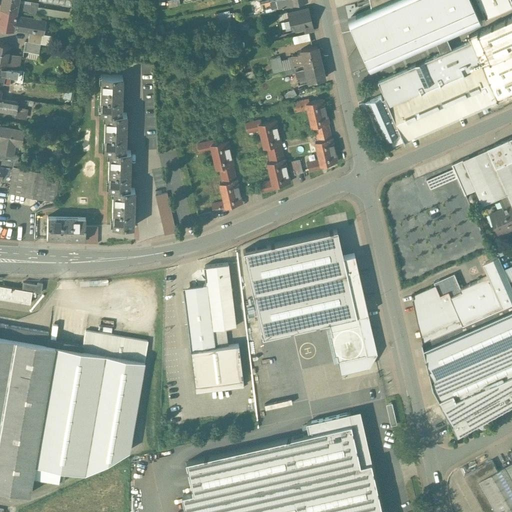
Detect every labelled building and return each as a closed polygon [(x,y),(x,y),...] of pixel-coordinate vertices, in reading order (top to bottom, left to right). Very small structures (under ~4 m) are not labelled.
[(18,0),(1,0),(0,7),(16,9),(18,2),(18,0)] [(389,0),(372,7),(349,18),(371,68),(436,40),(447,35),(482,20),(473,0),(389,0)] [(511,0),(479,0),(486,16),(511,4),(511,0)] [(38,2),(31,1),(31,4),(18,2),(16,9),(37,13),(38,6),(38,2)] [(16,9),(0,7),(0,9),(0,27),(13,30),(15,14),(16,9)] [(308,8),(289,12),(293,29),(312,25),(308,8)] [(230,10),(215,12),(216,21),(231,19),(230,10)] [(45,19),(15,14),(13,29),(29,31),(41,34),(42,34),(45,19)] [(511,15),(469,35),(471,39),(472,39),(482,63),(498,99),(497,99),(498,100),(511,93),(511,15)] [(41,34),(29,31),(27,41),(40,43),(41,34)] [(447,35),(436,40),(442,52),(452,47),(447,35)] [(442,52),(379,80),(386,96),(389,103),(482,63),(472,39),(471,39),(452,47),(442,52)] [(27,41),(24,41),(22,50),(38,53),(40,43),(27,41)] [(10,44),(0,42),(0,65),(6,66),(10,44)] [(316,46),(301,49),(302,53),(304,61),(304,65),(320,62),(316,46)] [(302,53),(292,55),(294,64),(304,61),(302,53)] [(320,62),(304,65),(305,68),(308,81),(323,77),(320,62)] [(482,63),(389,103),(402,133),(405,140),(497,99),(498,99),(482,63)] [(6,66),(0,65),(0,82),(3,83),(4,73),(22,76),(23,70),(6,66)] [(305,68),(295,71),(298,83),(308,81),(305,68)] [(122,74),(100,74),(99,112),(104,112),(121,112),(122,74)] [(0,96),(1,90),(0,89),(0,109),(16,112),(17,107),(18,102),(0,98),(0,96)] [(381,95),(359,104),(360,105),(361,104),(377,142),(376,143),(390,137),(390,138),(402,133),(389,103),(386,96),(382,98),(381,95)] [(323,98),(307,102),(306,99),(293,102),(295,110),(307,107),(312,126),(315,125),(319,140),(315,140),(320,159),(307,162),(309,170),(323,167),(322,164),(338,160),(332,136),(331,137),(327,122),(329,122),(323,98)] [(17,107),(16,112),(15,117),(25,118),(26,109),(17,107)] [(121,112),(104,112),(104,149),(124,149),(125,149),(126,112),(121,112)] [(275,119),(259,123),(258,120),(245,123),(247,131),(260,128),(264,146),(267,146),(270,160),(267,161),(271,179),(259,182),(261,191),(275,187),(274,185),(290,181),(284,157),(283,158),(279,143),(281,143),(275,119)] [(23,130),(0,126),(0,128),(0,140),(0,141),(0,142),(0,150),(13,153),(15,144),(21,144),(23,130)] [(402,133),(390,138),(393,145),(405,140),(402,133)] [(511,140),(511,137),(489,147),(509,192),(511,200),(511,140)] [(227,139),(211,143),(211,140),(197,143),(199,152),(212,149),(216,167),(219,166),(222,181),(219,182),(223,200),(211,203),(213,211),(226,208),(226,205),(241,202),(236,178),(235,178),(231,164),(233,163),(227,139)] [(489,147),(464,158),(484,203),(499,197),(509,192),(489,147)] [(125,149),(124,149),(109,150),(108,187),(113,187),(129,187),(130,150),(125,149)] [(13,153),(0,150),(0,157),(1,158),(12,160),(13,153)] [(295,173),(303,171),(299,158),(291,160),(295,173)] [(452,163),(425,175),(432,192),(460,180),(452,163)] [(58,174),(13,166),(9,191),(55,199),(58,174)] [(129,187),(113,187),(112,225),(133,225),(134,187),(129,187)] [(169,191),(156,194),(164,233),(176,231),(169,191)] [(511,200),(509,192),(499,197),(504,208),(492,212),(501,233),(511,227),(511,200)] [(85,216),(47,216),(47,237),(85,238),(85,216)] [(338,227),(243,250),(261,337),(329,321),(357,315),(357,314),(368,312),(354,253),(344,255),(338,227)] [(482,261),(489,276),(502,307),(511,302),(511,284),(499,254),(482,261)] [(227,262),(204,265),(206,282),(203,286),(196,287),(196,290),(207,288),(212,329),(235,326),(227,262)] [(454,273),(435,281),(436,284),(440,294),(449,291),(460,286),(454,273)] [(455,327),(502,307),(489,276),(461,287),(462,291),(451,295),(461,318),(452,321),(455,327)] [(37,284),(23,281),(22,288),(32,290),(32,291),(41,292),(42,282),(37,281),(37,284)] [(436,284),(413,294),(423,341),(455,327),(452,321),(461,318),(451,295),(449,291),(440,294),(436,284)] [(22,288),(0,285),(0,298),(30,303),(32,291),(32,290),(22,288)] [(196,290),(183,291),(190,348),(194,384),(236,378),(236,385),(243,385),(238,343),(214,346),(212,329),(207,288),(196,290)] [(511,302),(502,307),(455,327),(423,341),(434,387),(454,422),(453,422),(459,433),(480,421),(481,423),(483,425),(485,425),(487,424),(489,423),(490,421),(489,418),(488,417),(511,403),(511,302)] [(368,312),(357,314),(357,315),(329,321),(338,360),(377,352),(368,312)] [(48,332),(0,323),(0,335),(45,344),(46,338),(48,332)] [(147,341),(85,330),(82,345),(46,338),(45,344),(55,346),(144,361),(147,341)] [(0,335),(0,488),(29,493),(34,464),(35,464),(55,346),(45,344),(0,335)] [(144,361),(55,346),(35,464),(84,472),(128,449),(144,361)] [(392,402),(386,404),(392,422),(397,421),(392,402)] [(350,412),(307,422),(310,433),(352,423),(350,412)] [(310,433),(187,460),(194,491),(183,494),(187,511),(384,511),(373,461),(362,464),(352,423),(310,433)] [(511,511),(511,475),(506,465),(498,470),(492,459),(464,475),(485,511),(511,511)]
